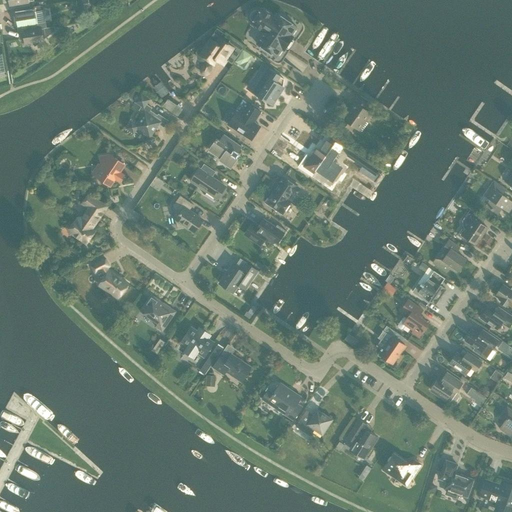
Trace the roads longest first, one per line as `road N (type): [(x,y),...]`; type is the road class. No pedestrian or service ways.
road 1 (residential): [(405,392),(352,358),(336,358),(318,374),(190,285)]
road 2 (residential): [(190,285),(296,105),(326,90)]
road 3 (residential): [(190,285),(121,239),(118,225),(186,124)]
road 4 (residential): [(405,392),(511,236)]
road 5 (residential): [(511,455),(405,392)]
